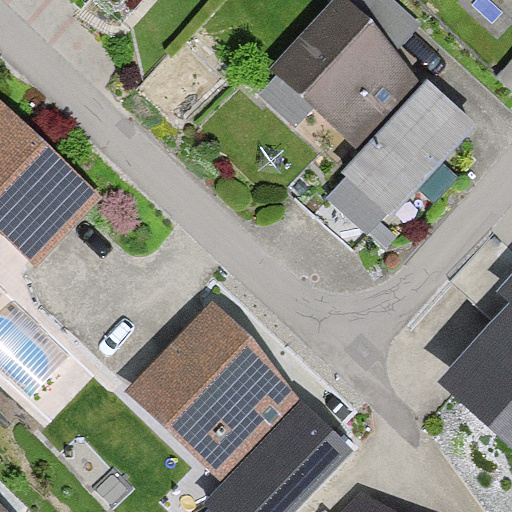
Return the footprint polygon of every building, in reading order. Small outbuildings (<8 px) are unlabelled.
[(414,221),(490,130),(342,8),(284,77),(381,157),(363,179),(414,221)] [(113,209),(0,106),(0,234),(3,231),(52,276),(113,209)] [(335,417),(221,315),(137,407),(251,510),(335,417)] [(511,335),(460,400),(511,441),(511,335)] [(0,511),(17,511),(0,494),(0,511)]
